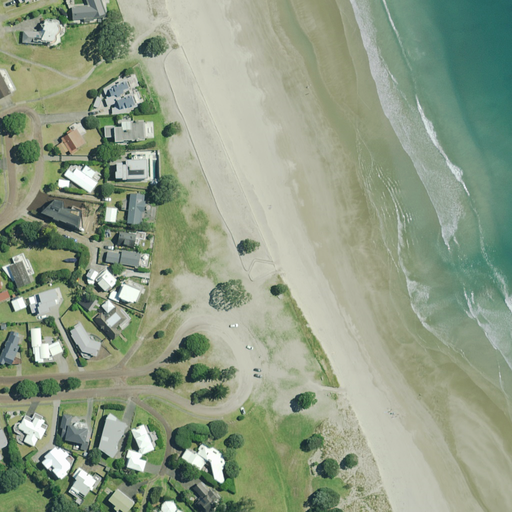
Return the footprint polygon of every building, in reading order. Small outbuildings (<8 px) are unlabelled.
[(102,9),(99,0),(85,0),(88,8),(86,8),(90,19),(98,16),(99,18),(108,15),(106,8),(102,9)] [(83,9),(68,13),(71,23),(86,19),(83,9)] [(49,44),(56,40),(56,36),(57,35),(58,34),(59,33),(59,32),(60,32),(60,31),(60,30),(60,29),(60,28),(60,27),(59,26),(59,22),(42,21),(41,33),(24,32),(23,43),(49,45),(49,44)] [(0,100),(17,91),(6,70),(0,73),(0,100)] [(131,90),(126,81),(109,90),(114,99),(131,90)] [(103,99),(98,97),(95,107),(100,108),(103,99)] [(136,107),(133,97),(118,101),(121,111),(136,107)] [(146,122),(122,122),(122,127),(105,128),(106,138),(113,137),(113,142),(146,141),(146,138),(146,122)] [(86,143),(77,129),(62,139),(65,142),(58,146),(64,154),(69,151),(72,155),(78,152),(76,149),(86,143)] [(123,178),(123,180),(148,180),(150,180),(150,186),(160,185),(160,152),(133,153),(133,161),(130,161),(127,161),(127,163),(126,163),(119,163),(116,163),(116,178),(123,178)] [(96,173),(86,166),(82,172),(77,169),(74,173),(69,170),(65,175),(91,194),(98,183),(92,179),(96,173)] [(70,181),(59,180),(58,187),(69,189),(70,181)] [(146,195),(131,194),(129,224),(142,225),(143,212),(146,213),(147,202),(145,202),(146,195)] [(72,203),(63,199),(60,207),(65,209),(58,223),(72,229),(80,211),(71,207),(72,203)] [(118,209),(107,208),(105,221),(116,223),(118,209)] [(137,235),(121,233),(119,244),(135,247),(136,244),(139,245),(140,239),(137,239),(137,235)] [(106,262),(121,264),(139,267),(140,265),(148,267),(150,256),(140,254),(123,251),(121,251),(121,254),(108,251),(106,262)] [(3,268),(5,274),(12,283),(16,282),(19,289),(32,283),(29,276),(35,274),(29,260),(27,261),(24,254),(13,259),(15,264),(10,266),(9,265),(3,268)] [(99,273),(91,269),(84,280),(92,285),(99,273)] [(118,282),(107,270),(96,281),(107,292),(118,282)] [(126,300),(134,304),(135,302),(136,302),(141,291),(126,285),(126,284),(123,282),(122,284),(121,287),(120,287),(117,293),(113,291),(110,298),(119,302),(121,298),(122,299),(121,301),(125,303),(126,300)] [(60,305),(56,290),(36,296),(38,303),(31,305),(33,313),(37,312),(38,315),(50,311),(49,308),(60,305)] [(0,302),(11,298),(8,291),(0,294),(0,302)] [(27,307),(23,297),(12,302),(16,312),(27,307)] [(116,308),(109,300),(102,307),(105,309),(94,320),(114,341),(131,325),(128,322),(130,320),(117,306),(116,308)] [(82,322),(73,327),(75,329),(70,332),(84,358),(91,360),(92,355),(98,357),(101,343),(92,341),(82,322)] [(35,362),(38,362),(38,363),(44,363),(44,362),(44,359),(50,358),(50,356),(52,354),(53,357),(64,352),(60,342),(50,346),(48,344),(42,345),(41,329),(31,330),(33,344),(35,362)] [(13,331),(12,334),(0,360),(0,363),(5,365),(6,363),(12,366),(20,348),(18,347),(22,339),(18,338),(20,334),(13,331)] [(43,420),(44,418),(35,413),(32,419),(26,416),(19,428),(29,434),(25,441),(34,447),(39,439),(41,440),(49,426),(44,424),(46,421),(43,420)] [(74,416),(64,414),(62,431),(68,431),(66,441),(70,441),(70,443),(83,445),(83,449),(88,450),(90,443),(91,443),(92,433),(89,433),(90,429),(89,429),(90,423),(74,421),(74,416)] [(117,421),(117,418),(110,414),(105,420),(103,428),(105,429),(99,449),(113,458),(119,450),(117,449),(119,442),(120,441),(121,440),(121,439),(122,438),(123,437),(124,436),(124,434),(125,433),(125,432),(126,431),(126,429),(126,428),(126,427),(126,425),(126,424),(117,421)] [(155,450),(144,425),(132,431),(141,454),(129,450),(125,467),(144,472),(147,461),(141,460),(142,455),(155,450)] [(0,449),(9,446),(3,431),(0,432),(0,449)] [(201,472),(207,461),(212,464),(214,481),(225,485),(222,471),(225,466),(224,454),(202,443),(196,454),(186,449),(179,460),(201,472)] [(68,457),(59,446),(46,457),(47,459),(43,463),(48,469),(52,466),(55,469),(53,471),(63,482),(72,474),(68,470),(72,467),(65,459),(68,457)] [(70,490),(78,495),(74,501),(80,505),(98,480),(80,468),(74,477),(77,480),(70,490)] [(212,490),(209,492),(201,483),(195,489),(203,498),(195,505),(201,511),(213,511),(211,509),(216,505),(214,503),(219,498),(212,490)] [(109,501),(115,505),(112,508),(117,511),(118,511),(120,509),(123,511),(128,511),(135,503),(118,490),(109,501)] [(162,511),(161,511),(159,511),(181,511),(177,510),(174,502),(165,501),(162,511)]
